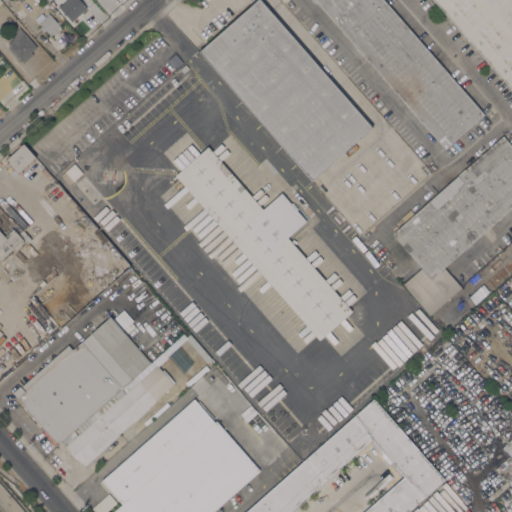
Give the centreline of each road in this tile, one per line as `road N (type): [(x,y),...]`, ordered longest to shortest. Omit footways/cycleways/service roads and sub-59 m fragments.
road 1 (residential): [(231,511),(511,261)]
road 2 (residential): [(145,0),(0,128)]
